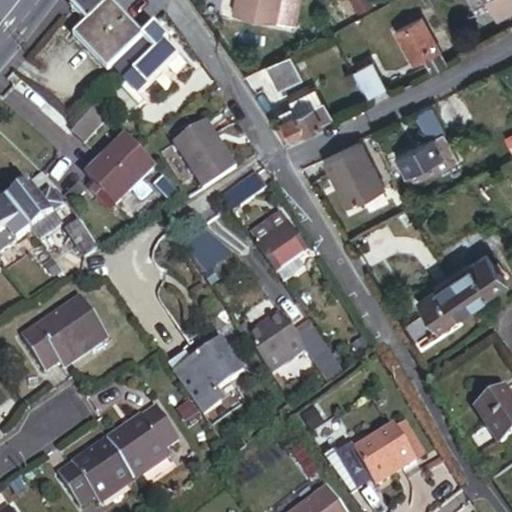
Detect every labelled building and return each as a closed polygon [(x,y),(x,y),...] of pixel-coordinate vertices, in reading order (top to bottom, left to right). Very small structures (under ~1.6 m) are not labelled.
[(111,3),(107,0),(79,0),(72,8),(89,25),(111,3)] [(280,0),(236,0),(233,14),(276,23),(280,0)] [(511,0),(486,0),(497,21),(511,13),(511,0)] [(143,37),(111,3),(89,25),(75,39),(107,73),(114,66),(143,37)] [(421,59),(437,50),(418,18),(394,32),(412,64),(421,59)] [(167,41),(155,27),(143,37),(157,50),(127,80),(108,100),(126,119),(144,101),(139,95),(167,70),(174,78),(185,67),(164,44),(167,41)] [(143,37),(114,66),(127,80),(157,50),(143,37)] [(443,61),(437,50),(421,59),(428,70),(443,61)] [(286,57),(298,80),(301,78),(289,56),(286,57)] [(280,90),(298,80),(286,57),(285,58),(267,68),(280,90)] [(373,61),(360,68),(373,93),(386,85),(373,61)] [(283,143),(329,118),(313,89),(288,103),(290,107),(278,114),(282,122),(274,126),(283,143)] [(395,158),(408,185),(455,163),(442,136),(445,135),(431,107),(415,115),(428,143),(418,148),(416,144),(410,147),(412,150),(395,158)] [(111,122),(98,110),(74,134),(86,146),(111,122)] [(214,185),(241,167),(209,124),(176,146),(207,190),(214,185)] [(156,172),(137,151),(126,139),(86,176),(96,188),(102,194),(113,208),(156,172)] [(358,144),(322,164),(348,211),(383,192),(358,144)] [(269,186),(259,172),(223,198),(233,212),(269,186)] [(85,192),(76,183),(63,195),(71,204),(85,192)] [(96,200),(102,194),(96,188),(90,193),(96,200)] [(0,253),(31,229),(9,202),(0,209),(0,253)] [(260,247),(279,274),(286,283),(307,269),(301,260),(311,253),(286,216),(256,237),(262,245),(260,247)] [(103,253),(85,226),(72,234),(90,261),(103,253)] [(484,248),(449,272),(469,301),(504,277),(484,248)] [(469,301),(449,272),(416,295),(435,324),(469,301)] [(82,300),(37,332),(59,365),(64,372),(110,340),(82,300)] [(282,314),(247,337),(271,373),(306,350),(328,382),(343,371),(311,323),(295,334),(282,314)] [(59,365),(37,332),(22,343),(44,375),(59,365)] [(193,360),(175,374),(205,414),(224,401),(218,392),(246,372),(222,339),(193,360)] [(170,366),(175,374),(193,360),(188,353),(170,366)] [(511,398),(508,393),(481,412),(504,446),(511,440),(511,398)] [(158,408),(146,417),(169,449),(182,440),(158,408)] [(146,417),(111,441),(138,480),(173,455),(169,449),(146,417)] [(409,419),(399,426),(420,461),(431,454),(409,419)] [(358,450),(380,485),(420,461),(399,426),(358,450)] [(138,480),(111,441),(76,466),(99,498),(104,505),(138,480)] [(99,498),(76,466),(64,475),(87,507),(99,498)] [(24,483),(15,488),(21,496),(29,491),(24,483)] [(299,511),(349,511),(331,488),(299,511)]
